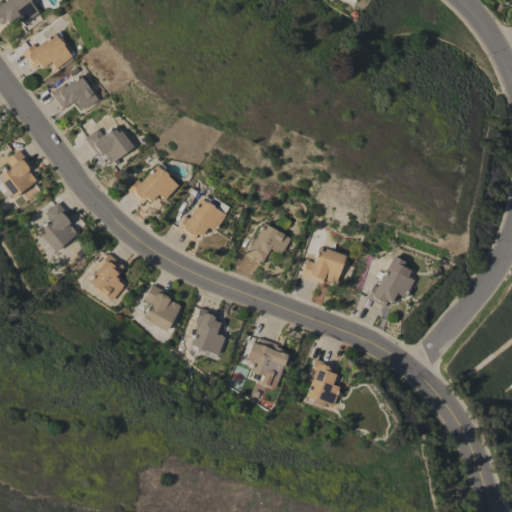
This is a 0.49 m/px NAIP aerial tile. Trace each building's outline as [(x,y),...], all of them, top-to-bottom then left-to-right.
[(0,0),(3,3),(6,0),(29,0),(30,1),(29,1),(38,13),(22,24),(21,22),(20,23),(15,16),(7,23),(5,20),(0,23),(0,0)] [(54,69),(49,62),(41,68),(38,64),(32,68),(20,53),(33,44),(35,47),(53,33),(53,34),(58,31),(62,38),(60,40),(63,45),(62,45),(71,57),(54,69)] [(50,93),(62,85),(63,86),(79,75),(88,89),(91,87),(94,92),(92,94),(96,100),(87,107),(87,106),(82,109),(81,108),(80,109),(76,104),(77,104),(74,100),(62,109),(50,93)] [(83,138),(97,128),(102,135),(115,126),(118,131),(119,130),(132,147),(110,164),(109,163),(108,163),(103,157),(104,156),(102,153),(97,157),(83,138)] [(31,168),(26,172),(27,174),(29,173),(35,181),(11,199),(0,183),(0,172),(9,166),(4,160),(18,150),(31,168)] [(163,200),(157,194),(149,202),(145,198),(140,204),(126,190),(137,179),(139,182),(155,165),(156,166),(159,162),(165,168),(163,170),(167,174),(166,175),(177,185),(163,200)] [(176,229),(184,216),(188,218),(200,199),(201,199),(203,195),(210,200),(212,197),(228,207),(224,213),(225,214),(217,227),(216,226),(213,231),(206,227),(200,236),(196,234),(193,239),(176,229)] [(37,240),(42,236),(38,231),(39,229),(39,228),(49,219),(44,213),(56,202),(71,220),(66,224),(69,227),(70,226),(75,232),(74,232),(74,233),(49,255),(37,240)] [(287,236),(257,225),(245,256),(261,262),(266,250),(280,255),(287,236)] [(303,260),(298,276),(319,283),(321,278),(333,282),(342,255),(316,247),(311,262),(303,260)] [(122,266),(114,276),(118,279),(117,280),(123,285),(121,287),(122,288),(111,301),(105,295),(103,298),(93,290),(95,288),(87,281),(98,268),(97,267),(107,254),(122,266)] [(365,298),(371,286),(375,288),(380,279),(375,277),(378,271),(382,273),(383,273),(378,270),(381,265),(386,267),(386,266),(387,266),(390,262),(397,266),(395,269),(400,272),(400,273),(412,280),(403,297),(401,296),(395,293),(389,303),(385,301),(382,307),(365,298)] [(170,295),(167,300),(170,302),(171,301),(179,305),(165,331),(147,322),(147,320),(142,317),(149,303),(143,300),(151,284),(170,295)] [(216,355),(203,350),(203,351),(195,348),(195,347),(189,344),(192,336),(190,335),(191,330),(194,331),(197,323),(193,322),(198,308),(217,315),(215,321),(219,322),(214,334),(216,334),(221,336),(223,337),(216,355)] [(277,345),(271,359),(276,361),(276,360),(282,363),(281,364),(283,365),(276,381),(269,378),(268,381),(257,377),(257,374),(248,371),(254,354),(252,353),(258,338),(277,345)] [(333,366),(330,372),(335,374),(331,384),(339,387),(332,406),(319,401),(318,402),(313,400),(312,403),(304,401),(305,396),(312,374),(309,373),(314,359),(333,366)]
